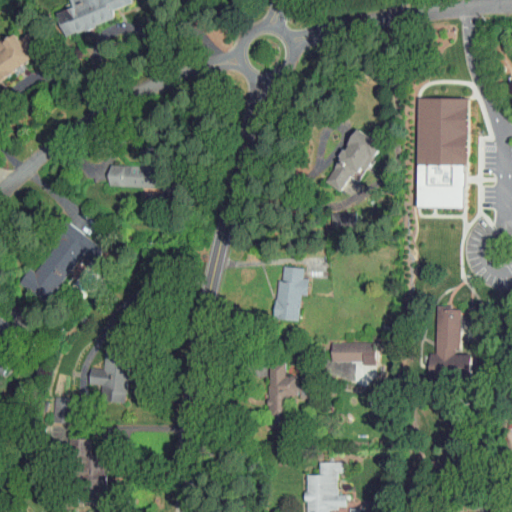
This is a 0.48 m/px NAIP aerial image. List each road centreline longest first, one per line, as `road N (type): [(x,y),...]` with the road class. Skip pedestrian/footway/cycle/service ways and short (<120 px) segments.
road 1 (tertiary): [(190,511),(213,267),(259,78)]
road 2 (residential): [(237,57),(132,94),(80,125),(0,199)]
road 3 (residential): [(511,8),(431,11),(289,41)]
road 4 (tertiary): [(285,34),(262,24),(245,31),(237,57),(246,72),(279,74),(290,59),(285,34)]
